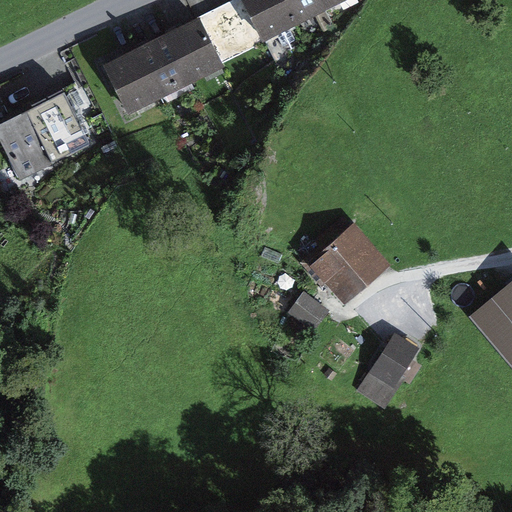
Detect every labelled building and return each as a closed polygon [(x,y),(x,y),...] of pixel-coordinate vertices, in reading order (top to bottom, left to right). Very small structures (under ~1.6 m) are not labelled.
[(295,18),(285,0),(248,0),(265,33),(295,18)] [(324,4),(322,0),(285,0),(295,18),(324,4)] [(197,18),(168,33),(190,77),(219,63),(197,18)] [(168,33),(138,47),(160,92),(190,77),(168,33)] [(138,47),(109,62),(131,106),(160,92),(138,47)] [(87,143),(62,95),(0,125),(0,133),(21,176),(87,143)] [(384,265),(354,228),(314,260),(345,297),(384,265)] [(511,284),(478,312),(511,354),(511,284)] [(325,310),(304,295),(291,312),(313,327),(325,310)] [(416,349),(396,336),(362,389),(383,403),(402,375),(409,380),(418,366),(409,360),(416,349)]
